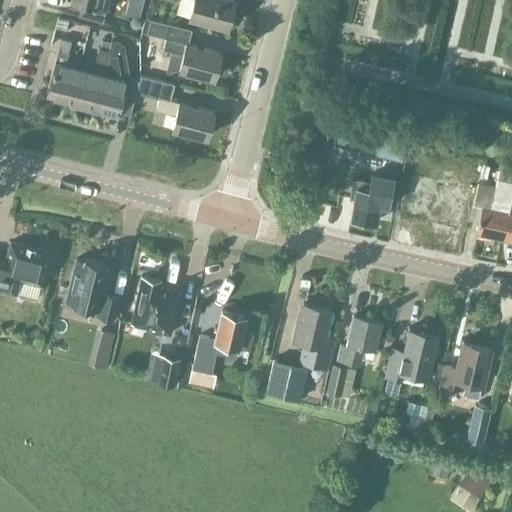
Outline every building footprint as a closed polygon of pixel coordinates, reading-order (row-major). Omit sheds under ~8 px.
[(69,0),(82,3),(79,15),(104,22),(109,0),(69,0)] [(173,0),(193,0),(190,18),(227,27),(227,24),(231,25),(234,23),(236,14),(234,11),(231,11),(233,0),(172,0),(173,0)] [(145,19),(142,32),(167,38),(163,51),(184,56),(180,69),(215,79),(216,77),(219,78),(222,76),(224,68),(222,65),(219,64),(222,54),(190,45),(194,31),(145,19)] [(72,106),(73,102),(81,68),(65,64),(72,40),(63,38),(47,99),(48,100),(49,96),(72,102),(71,105),(72,106)] [(112,42),(110,50),(95,112),(107,115),(108,111),(118,114),(117,118),(118,118),(120,111),(131,114),(137,92),(140,81),(128,78),(122,45),(112,42)] [(99,47),(92,71),(81,68),(73,102),(83,105),(82,108),(95,112),(110,50),(99,47)] [(141,75),(140,81),(137,92),(161,98),(158,110),(178,115),(174,130),(208,139),(216,113),(170,100),(174,84),(141,75)] [(401,161),(405,144),(337,128),(332,151),(357,157),(359,151),(401,161)] [(406,151),(403,162),(411,164),(414,152),(406,151)] [(446,160),(444,172),(452,173),(454,162),(446,160)] [(454,162),(452,173),(459,175),(462,163),(454,162)] [(494,190),(511,194),(511,192),(511,173),(498,171),(494,190)] [(377,226),(381,208),(390,210),(396,181),(370,176),(369,183),(355,180),(350,203),(357,204),(353,222),(377,226)] [(408,186),(400,223),(420,227),(428,190),(408,186)] [(428,190),(420,227),(438,231),(447,194),(428,190)] [(447,194),(438,231),(458,236),(466,199),(447,194)] [(511,199),(509,214),(503,240),(511,242),(511,199)] [(476,234),(503,240),(509,214),(482,209),(476,234)] [(49,255),(50,252),(11,242),(7,257),(0,255),(0,289),(15,293),(19,278),(41,284),(45,268),(50,269),(53,257),(49,255)] [(104,263),(84,258),(83,260),(76,259),(66,299),(99,308),(98,314),(114,318),(119,294),(105,291),(111,267),(104,265),(104,263)] [(170,333),(180,290),(159,286),(161,280),(142,276),(131,322),(145,325),(145,328),(170,333)] [(327,312),(299,305),(294,326),(291,325),(287,341),(300,344),(295,362),(322,369),(329,341),(321,339),(327,312)] [(241,330),(245,316),(222,310),(215,340),(210,339),(210,337),(199,334),(191,368),(211,373),(216,352),(235,356),(238,346),(249,349),(253,332),(241,330)] [(340,345),(337,359),(358,364),(360,355),(362,344),(374,347),(380,321),(353,314),(346,347),(340,345)] [(97,328),(95,339),(112,344),(115,332),(97,328)] [(391,346),(384,375),(401,379),(402,371),(428,377),(438,335),(408,328),(403,349),(391,346)] [(445,363),(440,384),(453,387),(455,378),(466,380),(463,395),(479,399),(491,347),(463,340),(456,366),(445,363)] [(156,380),(174,384),(179,358),(162,355),(156,380)] [(307,367),(274,359),(266,391),(300,399),(307,367)] [(333,363),(326,391),(341,395),(348,366),(333,363)] [(320,406),(328,408),(330,397),(323,396),(320,406)] [(409,401),(403,425),(430,431),(435,408),(409,401)] [(474,403),(466,439),(483,443),(491,407),(474,403)] [(434,462),(431,474),(447,478),(450,466),(434,462)] [(471,464),(459,485),(479,497),(492,477),(471,464)]
